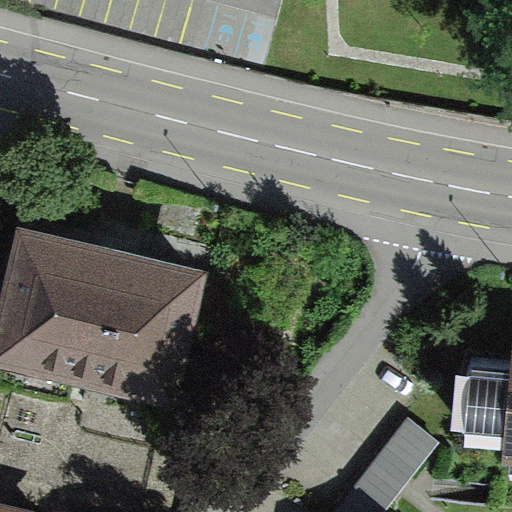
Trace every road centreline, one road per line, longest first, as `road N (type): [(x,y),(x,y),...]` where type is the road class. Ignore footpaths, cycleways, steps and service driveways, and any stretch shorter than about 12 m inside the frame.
road 1 (primary): [(0,72),(438,184)]
road 2 (residential): [(242,511),(407,276),(438,184)]
